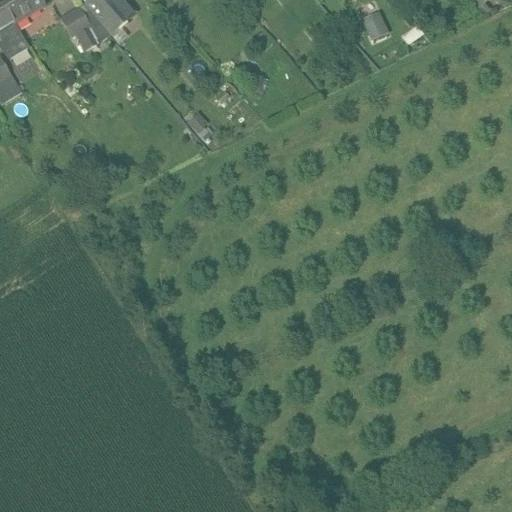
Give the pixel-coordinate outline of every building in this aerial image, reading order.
[(39,0),(0,0),(0,4),(14,27),(44,8),(39,0)] [(118,0),(92,0),(83,9),(109,39),(111,37),(120,30),(134,18),(118,0)] [(479,0),(489,10),(498,0),(479,0)] [(0,4),(0,39),(2,44),(0,45),(0,48),(8,63),(28,51),(14,27),(0,4)] [(109,39),(83,9),(78,13),(88,30),(97,47),(109,39)] [(361,18),(369,40),(388,34),(380,11),(361,18)] [(88,30),(78,13),(61,22),(71,40),(76,37),(88,30)] [(97,47),(88,30),(76,37),(86,54),(97,47)] [(120,30),(111,37),(119,46),(128,39),(120,30)] [(0,84),(10,78),(0,60),(0,84)] [(10,78),(0,84),(0,105),(2,108),(21,96),(10,78)]
